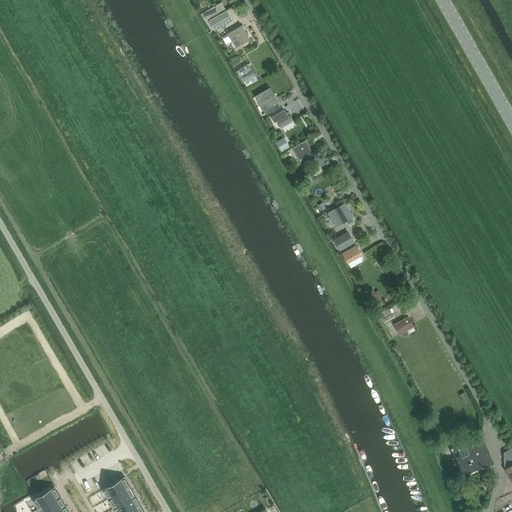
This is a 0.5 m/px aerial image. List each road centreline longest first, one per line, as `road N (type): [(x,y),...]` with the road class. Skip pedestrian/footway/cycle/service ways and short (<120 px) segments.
road 1 (residential): [(489,511),(500,464),(489,418),(247,0)]
road 2 (unclassified): [(0,221),(97,389)]
road 3 (tertiary): [(511,122),(442,0)]
road 4 (track): [(83,409),(32,321),(0,333)]
